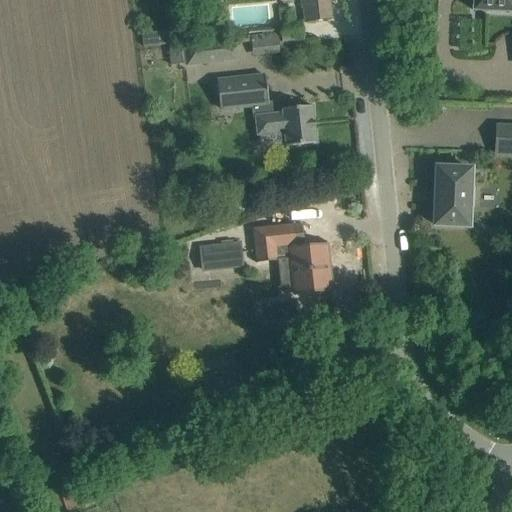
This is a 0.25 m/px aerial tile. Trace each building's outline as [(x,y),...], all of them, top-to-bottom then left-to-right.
[(300,0),(301,7),(303,6),(305,23),(311,22),(331,20),(328,0),(300,0)] [(511,0),(473,0),(473,11),(511,12),(511,0)] [(282,43),(303,41),(301,23),(281,26),(282,43)] [(175,32),(141,35),(142,47),(175,43),(175,32)] [(276,33),(250,36),(252,57),(279,54),(276,33)] [(196,45),(182,47),(182,48),(184,64),(184,66),(236,60),(234,41),(196,45)] [(220,80),(216,81),(219,111),(252,107),(253,107),(269,106),(268,103),(266,77),(236,80),(236,79),(220,80)] [(269,106),(253,107),(254,116),(255,119),(257,136),(259,136),(261,147),(286,145),(287,147),(314,144),(314,145),(316,144),(316,143),(315,129),(314,122),(312,109),(313,109),(313,107),(310,107),(311,108),(283,110),(283,113),(273,114),(269,114),(269,106)] [(511,127),(497,127),(496,154),(511,154),(511,127)] [(471,170),(461,169),(461,165),(447,164),(447,169),(437,168),(436,207),(435,226),(447,226),(447,229),(456,229),(457,227),(469,227),(470,209),(474,209),(475,188),(471,188),(471,170)] [(300,226),(255,230),(258,261),(278,259),(291,257),(294,293),(330,290),(326,247),(316,248),(298,249),(298,247),(303,246),(300,226)] [(243,268),(240,243),(199,248),(201,273),(243,268)] [(198,379),(206,405),(241,395),(233,368),(198,379)] [(72,511),(96,504),(85,475),(57,485),(66,511),(72,511)]
